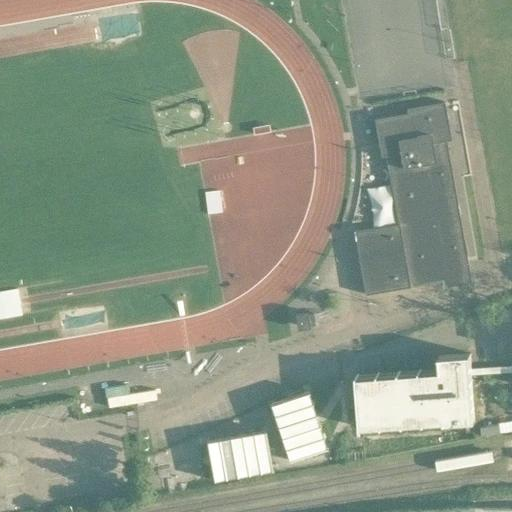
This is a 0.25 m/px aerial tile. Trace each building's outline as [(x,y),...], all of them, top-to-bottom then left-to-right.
[(397,223),(354,231),(365,294),(448,280),(449,286),(470,282),(444,131),(449,130),(444,101),(406,108),(406,113),(374,118),(379,147),(383,146),(397,223)] [(16,287),(0,289),(0,316),(20,313),(16,287)] [(298,326),(313,323),(312,313),(296,315),(298,326)] [(511,366),(471,369),(469,353),(437,356),(438,371),(421,372),(420,370),(417,370),(418,372),(399,374),(399,372),(397,372),(397,374),(379,375),(379,373),(376,373),(376,376),(358,377),(358,375),(356,375),(360,429),(362,429),(362,427),(380,425),(381,427),(383,427),(383,425),(402,424),(402,426),(405,425),(405,424),(423,422),(423,424),(425,424),(425,422),(442,421),(442,424),(475,421),(472,376),(511,372),(511,366)] [(106,386),(108,404),(134,401),(133,384),(106,386)] [(307,391),(270,403),(288,460),(326,448),(307,391)] [(511,420),(499,423),(501,432),(511,429),(511,420)] [(264,430),(201,442),(204,457),(205,465),(208,481),(271,469),(269,454),(267,446),(264,430)]
